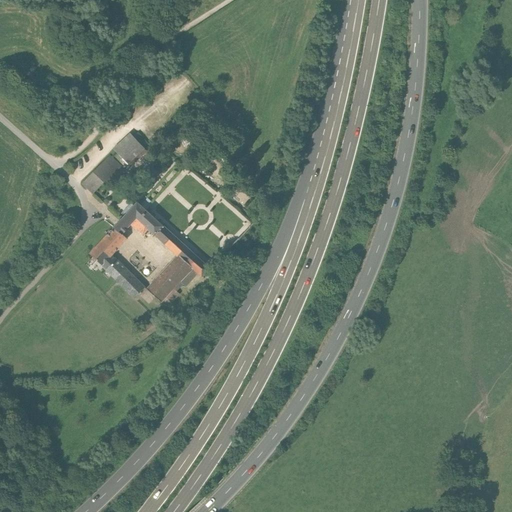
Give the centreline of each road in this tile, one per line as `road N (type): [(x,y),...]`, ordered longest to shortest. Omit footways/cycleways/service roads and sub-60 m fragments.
road 1 (trunk): [(209,511),(316,377),(372,262),(409,136),(420,0)]
road 2 (primary): [(174,511),(254,392),(314,258),(379,0)]
road 3 (primary): [(318,179),(233,384),(146,511)]
road 4 (trunk): [(262,284),(172,421),(88,511)]
road 5 (track): [(229,0),(174,36),(58,171)]
road 6 (primary): [(358,0),(318,179)]
road 7 (track): [(100,210),(0,320)]
